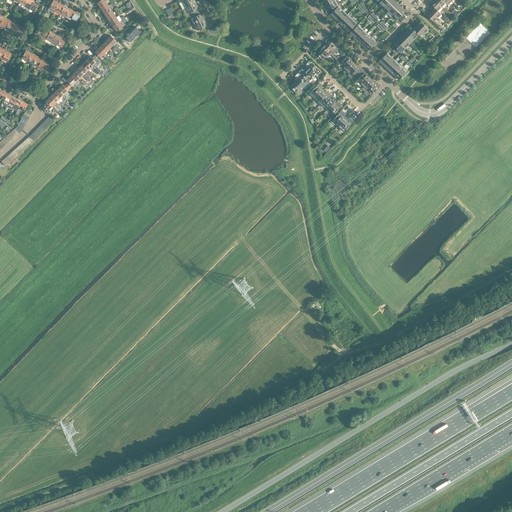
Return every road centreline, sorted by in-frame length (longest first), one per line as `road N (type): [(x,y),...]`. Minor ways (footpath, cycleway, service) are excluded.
road 1 (track): [(363,326),(315,247),(291,122),(243,67),(156,34)]
road 2 (track): [(0,510),(235,414),(346,352)]
road 3 (tertiary): [(221,511),(456,369),(511,344)]
road 4 (motorway): [(349,511),(511,412)]
road 5 (track): [(346,352),(394,336),(511,270)]
road 6 (residential): [(0,78),(34,98),(101,29),(81,0)]
road 7 (motorway): [(456,424),(311,511)]
road 8 (tertiary): [(511,39),(434,113),(417,110),(387,81)]
road 9 (motorway): [(381,511),(509,433)]
